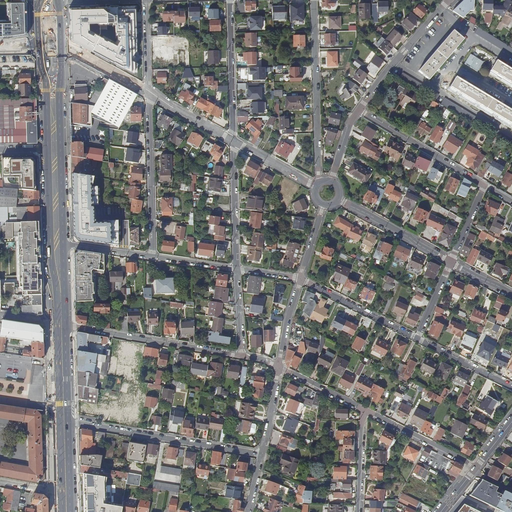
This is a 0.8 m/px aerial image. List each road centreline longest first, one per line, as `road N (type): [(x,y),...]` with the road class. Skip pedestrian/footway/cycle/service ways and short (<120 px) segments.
road 1 (primary): [(62,244),(57,43)]
road 2 (residential): [(67,421),(262,454)]
road 3 (residential): [(313,0),(320,181)]
road 4 (residential): [(242,356),(64,326)]
road 5 (primary): [(51,149),(56,323)]
road 6 (primary): [(56,323),(61,492)]
road 7 (residential): [(148,90),(152,257)]
road 8 (residential): [(484,185),(359,109)]
road 9 (residential): [(230,0),(233,141)]
road 10 (residential): [(417,338),(300,279)]
road 11 (residential): [(450,262),(338,198)]
road 12 (residential): [(233,141),(236,269)]
road 13 (residential): [(474,469),(363,409)]
